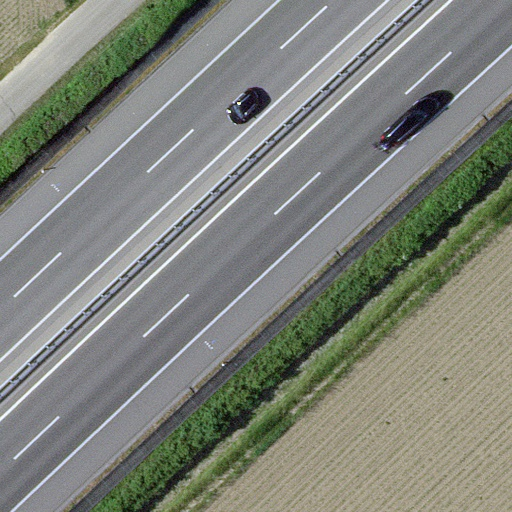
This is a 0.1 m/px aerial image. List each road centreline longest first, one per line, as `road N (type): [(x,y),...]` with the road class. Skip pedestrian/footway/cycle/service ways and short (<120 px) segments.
road 1 (motorway): [(0,472),(508,0)]
road 2 (motorway): [(333,0),(0,310)]
road 3 (track): [(0,111),(119,0)]
